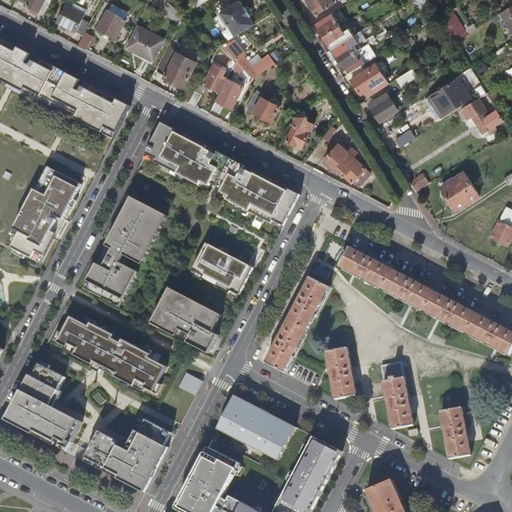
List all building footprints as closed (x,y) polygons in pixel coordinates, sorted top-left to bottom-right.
[(15,0),(14,3),(23,7),(24,6),(38,14),(45,0),(15,0)] [(170,3),(166,0),(155,0),(153,3),(162,11),(170,3)] [(237,36),(255,24),(251,17),(252,16),(246,7),(246,8),(240,0),(222,12),(237,36)] [(331,0),(305,0),(315,15),(333,3),(331,0)] [(413,0),(420,11),(430,5),(427,0),(413,0)] [(74,3),(72,8),(84,15),(87,9),(74,3)] [(112,3),(109,11),(125,19),(128,13),(112,3)] [(172,3),(165,9),(177,21),(183,16),(172,3)] [(57,22),(83,36),(85,33),(90,24),(82,19),(84,15),(72,8),(66,5),(57,22)] [(511,30),(511,5),(501,12),(511,30)] [(109,11),(107,10),(97,30),(115,39),(125,19),(109,11)] [(452,11),(439,19),(454,42),(466,33),(452,11)] [(315,24),(324,37),(338,27),(331,14),(315,24)] [(344,23),(338,27),(342,32),(347,28),(344,23)] [(428,32),(424,26),(416,31),(420,37),(428,32)] [(324,37),(332,50),(345,41),(353,36),(347,28),(342,32),(338,27),(324,37)] [(164,41),(139,28),(128,50),(138,56),(140,54),(154,62),(164,41)] [(83,36),(78,46),(86,51),(92,38),(85,33),(83,36)] [(132,107),(0,38),(0,79),(25,93),(27,89),(78,115),(76,119),(114,140),(132,107)] [(368,39),(351,50),(353,54),(363,47),(370,43),(368,39)] [(269,55),(261,60),(252,67),(243,55),(244,53),(235,41),(226,47),(230,53),(228,56),(236,63),(244,70),(253,79),(267,70),(276,64),(269,55)] [(333,62),(335,65),(353,54),(351,50),(345,41),(332,50),(338,59),(333,62)] [(178,51),(171,47),(158,72),(166,77),(165,79),(184,88),(197,64),(177,53),(178,51)] [(341,66),(347,75),(361,66),(355,56),(365,50),(363,47),(353,54),(335,65),(337,69),(341,66)] [(239,77),(244,70),(236,63),(232,71),(239,77)] [(350,80),(363,100),(375,92),(388,84),(385,78),(375,64),(350,80)] [(416,76),(412,69),(397,79),(401,86),(416,76)] [(220,93),(228,79),(211,70),(204,84),(220,93)] [(470,97),(457,78),(430,95),(442,115),(470,97)] [(220,93),(215,102),(231,110),(243,87),(228,79),(220,93)] [(199,85),(189,104),(195,107),(204,89),(201,88),(202,86),(199,85)] [(495,88),(489,92),(496,104),(502,100),(495,88)] [(78,115),(27,89),(25,93),(76,119),(78,115)] [(398,111),(387,93),(369,105),(381,122),(398,111)] [(490,108),(494,105),(487,93),(482,96),(490,108)] [(280,108),(255,95),(246,111),(271,124),(280,108)] [(483,133),(504,120),(497,109),(488,114),(478,98),(461,109),(468,120),(472,116),(483,133)] [(295,117),(292,124),(295,126),(287,140),(302,148),(314,126),(308,121),(309,120),(304,112),(295,117)] [(285,226),(301,195),(256,172),(254,175),(248,171),(250,168),(214,150),(212,153),(206,149),(208,146),(163,123),(146,154),(157,160),(156,162),(201,186),(202,182),(210,187),(212,184),(223,190),(222,192),(230,197),(228,200),(273,224),(274,221),(285,226)] [(334,124),(328,132),(334,136),(339,128),(334,124)] [(396,141),(400,148),(415,138),(410,131),(396,141)] [(354,181),(365,169),(353,157),(348,152),(340,145),(327,160),(336,168),(352,183),(354,181)] [(348,152),(353,157),(357,153),(352,149),(348,152)] [(336,168),(327,160),(323,164),(328,169),(327,170),(331,173),(336,168)] [(12,248),(42,263),(85,180),(55,165),(43,188),(38,185),(15,229),(20,232),(12,248)] [(371,174),(365,169),(354,181),(359,186),(371,174)] [(479,195),(465,171),(442,187),(446,193),(443,195),(454,212),(479,195)] [(411,183),(415,190),(428,181),(424,175),(411,183)] [(142,265),(168,217),(132,197),(83,288),(119,308),(138,272),(121,263),(125,256),(142,265)] [(511,209),(507,207),(500,222),(511,228),(511,209)] [(511,240),(511,228),(500,222),(491,239),(508,247),(511,240)] [(255,268),(207,243),(193,271),(204,276),(203,279),(231,294),(232,291),(240,295),(255,268)] [(509,354),(511,348),(511,332),(351,248),(341,267),(509,354)] [(311,278),(267,361),(285,371),(291,361),(330,287),(311,278)] [(170,288),(151,323),(209,354),(219,336),(213,333),(223,316),(170,288)] [(93,365),(102,370),(143,392),(145,389),(154,393),(159,385),(168,368),(150,358),(151,355),(143,350),(95,325),(86,321),(84,324),(72,318),(63,334),(58,343),(68,348),(76,352),(75,356),(93,365)] [(261,332),(255,343),(262,346),(267,335),(261,332)] [(143,350),(151,355),(153,352),(144,347),(143,350)] [(358,393),(348,347),(328,351),(338,397),(358,393)] [(61,445),(70,449),(83,423),(63,412),(55,408),(59,400),(63,393),(60,391),(66,378),(50,370),(41,365),(34,378),(31,376),(7,421),(55,446),(57,443),(61,445)] [(204,382),(187,374),(180,388),(196,397),(204,382)] [(413,423),(403,376),(384,381),(394,427),(413,423)] [(297,427),(236,396),(218,430),(263,453),(279,461),(297,427)] [(63,412),(59,400),(55,408),(63,412)] [(470,452),(460,406),(440,410),(450,456),(470,452)] [(101,432),(87,459),(96,463),(100,465),(98,469),(146,494),(169,448),(166,447),(172,434),(140,417),(134,430),(137,432),(133,439),(129,447),(121,443),(101,432)] [(211,451),(181,508),(188,511),(189,511),(191,511),(312,511),(315,507),(312,506),(316,499),(319,500),(327,485),(325,484),(328,479),(329,480),(343,452),(314,437),(275,511),(260,511),(231,497),(229,501),(223,498),(241,464),(233,460),(216,451),(215,453),(211,451)] [(129,447),(133,439),(121,443),(129,447)] [(70,449),(61,445),(59,448),(68,453),(70,449)] [(191,511),(189,511),(188,511),(181,508),(211,451),(215,453),(216,451),(211,448),(208,449),(178,507),(179,511),(181,511),(191,511)] [(96,463),(87,459),(85,462),(94,467),(96,463)] [(371,511),(411,511),(400,488),(395,491),(390,481),(364,494),(371,511)]
